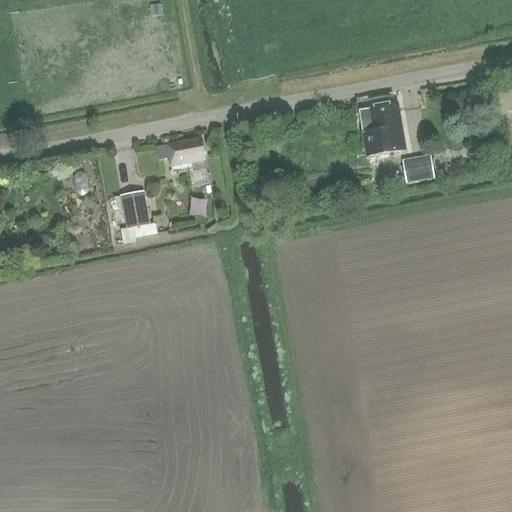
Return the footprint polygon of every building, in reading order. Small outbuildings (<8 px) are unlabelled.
[(375,111),(362,113),(369,159),(408,153),(402,111),(396,112),(395,106),(375,110),(375,111)] [(210,185),(205,160),(201,139),(157,148),(160,160),(168,158),(170,167),(186,163),(191,189),(210,185)] [(433,159),(405,164),(409,185),(437,180),(433,159)] [(76,176),(76,178),(79,194),(79,195),(80,196),(81,197),(82,197),(83,197),(88,196),(89,196),(90,195),(91,194),(91,193),(91,192),(88,176),(88,175),(87,174),(86,173),(85,172),(84,172),(80,173),(79,173),(78,174),(77,175),(76,176)] [(150,225),(143,192),(120,196),(127,228),(121,229),(124,245),(137,242),(136,239),(158,234),(156,224),(150,225)]
